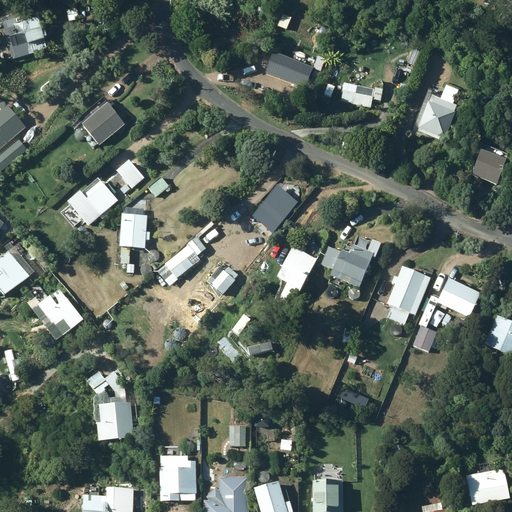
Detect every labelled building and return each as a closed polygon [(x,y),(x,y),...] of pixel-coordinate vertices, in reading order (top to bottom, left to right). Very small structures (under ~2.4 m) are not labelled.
[(67,8),(69,19),(79,17),(77,6),(67,8)] [(38,13),(6,22),(16,55),(33,50),(34,55),(35,54),(35,56),(40,55),(38,48),(48,45),(45,34),(48,33),(45,24),(42,25),(38,13)] [(312,69),(273,53),(265,73),(286,82),(285,86),(292,89),(294,84),(304,89),(312,69)] [(344,82),(340,102),(370,108),(372,101),(381,102),(383,88),(373,86),(372,95),(356,92),(357,84),(344,82)] [(446,139),(455,112),(457,104),(449,101),(452,94),(456,96),(458,92),(444,87),(440,97),(430,94),(417,128),(419,129),(418,132),(442,141),(443,138),(446,139)] [(0,103),(0,148),(27,126),(4,99),(0,103)] [(100,144),(125,122),(108,101),(82,123),(100,144)] [(19,138),(0,155),(0,172),(28,148),(23,142),(19,138)] [(471,175),(495,184),(505,158),(481,149),(471,175)] [(161,177),(149,188),(156,197),(169,186),(165,182),(161,177)] [(101,181),(83,197),(101,218),(119,201),(101,181)] [(123,195),(132,187),(128,183),(119,191),(123,195)] [(253,213),(244,224),(255,233),(228,267),(224,272),(234,280),(269,236),(275,229),(287,214),(293,207),(285,201),(286,200),(277,192),(272,199),(271,198),(265,205),(261,203),(253,213)] [(122,214),(120,247),(122,247),(121,264),(128,264),(127,274),(134,274),(135,265),(130,265),(131,248),(146,249),(146,240),(149,240),(150,233),(146,233),(148,216),(122,214)] [(327,247),(320,265),(333,270),(327,284),(343,291),(346,283),(359,288),(372,257),(375,257),(381,243),(371,239),(367,250),(353,245),(349,254),(341,251),(340,253),(327,247)] [(292,247),(281,266),(284,268),(278,279),(287,284),(279,299),(292,305),(316,260),(300,251),(302,247),(297,244),(294,248),(292,247)] [(172,259),(184,274),(200,261),(189,246),(172,259)] [(0,256),(0,288),(5,294),(29,275),(9,249),(0,256)] [(401,267),(397,278),(393,276),(390,283),(394,285),(386,304),(391,306),(386,319),(403,325),(408,313),(415,316),(430,278),(401,267)] [(436,303),(468,318),(479,293),(448,278),(436,303)] [(120,285),(125,291),(129,288),(124,282),(120,285)] [(33,308),(57,339),(84,318),(67,297),(60,287),(33,308)] [(130,298),(139,308),(148,301),(138,290),(130,298)] [(87,315),(93,323),(97,320),(91,311),(87,315)] [(511,322),(496,316),(484,345),(511,356),(511,355),(511,322)] [(421,327),(413,346),(429,352),(437,333),(421,327)] [(348,363),(354,366),(358,359),(351,356),(348,363)] [(87,381),(98,396),(105,390),(104,388),(110,384),(106,379),(100,371),(87,381)] [(110,384),(115,392),(125,384),(115,372),(111,375),(106,379),(110,384)] [(98,423),(100,442),(132,438),(133,452),(140,451),(139,438),(135,439),(131,403),(100,406),(101,423),(98,423)] [(230,426),(231,446),(246,445),(246,425),(230,426)] [(161,467),(161,500),(196,500),(196,492),(197,493),(197,460),(189,460),(189,455),(162,455),(162,467),(161,467)] [(505,468),(467,474),(472,504),(510,498),(505,468)] [(250,511),(249,476),(219,477),(219,489),(217,486),(207,497),(209,499),(204,500),(204,511),(250,511)] [(289,511),(280,479),(255,486),(262,510),(259,511),(289,511)] [(313,479),(313,511),(344,511),(344,479),(313,479)] [(85,494),(84,511),(133,511),(134,486),(108,485),(107,495),(85,494)] [(416,502),(417,511),(445,511),(443,496),(416,502)]
